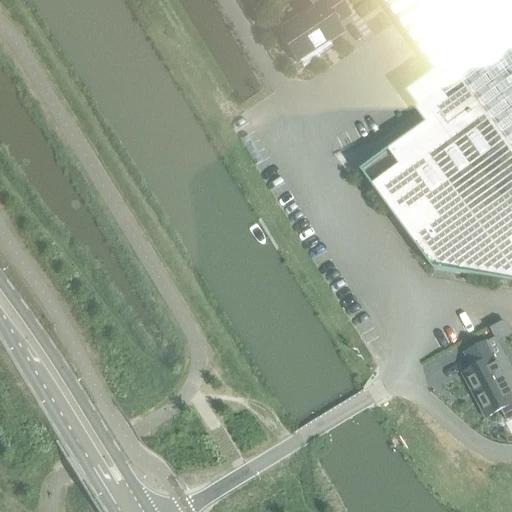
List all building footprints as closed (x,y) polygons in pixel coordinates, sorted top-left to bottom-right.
[(335,26),(348,17),(336,0),(312,0),(308,3),(313,10),(276,35),(296,65),(298,63),(300,66),(316,55),(314,52),(341,35),(335,26)] [(511,0),(379,0),(397,23),(432,71),(446,60),(511,150),(511,0)] [(426,125),(361,172),(435,272),(511,284),(511,150),(446,60),(432,71),(430,72),(402,93),(426,125)] [(495,342),(497,346),(511,338),(511,334),(509,328),(505,326),(490,332),(495,342)] [(495,342),(492,343),(465,357),(473,372),(462,378),(470,394),(473,392),(488,420),(502,413),(507,424),(511,421),(511,395),(511,393),(511,392),(511,368),(506,357),(503,359),(497,346),(495,342)]
